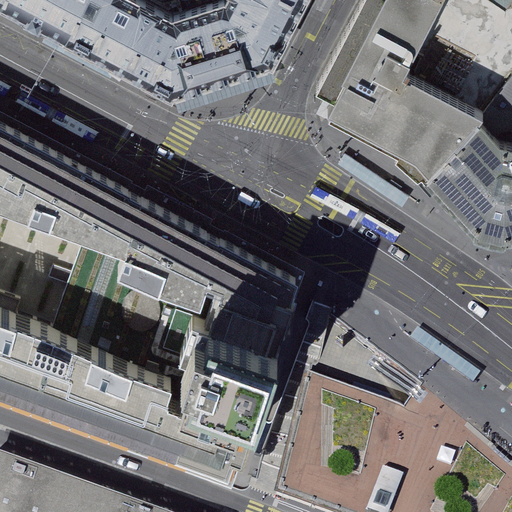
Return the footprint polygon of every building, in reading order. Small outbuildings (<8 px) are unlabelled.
[(3,0),(15,5),(69,34),(84,0),(3,0)] [(230,0),(230,1),(214,5),(176,14),(150,0),(84,0),(69,34),(125,64),(175,91),(272,59),(301,9),(303,6),(306,0),(230,0)] [(361,0),(335,51),(318,84),(338,94),(330,111),(385,139),(402,148),(399,151),(424,175),(427,172),(497,102),(511,81),(511,0),(507,0),(503,6),(492,0),(361,0)] [(511,81),(497,102),(427,172),(453,202),(480,233),(511,242),(511,81)] [(224,301),(286,322),(298,279),(151,200),(26,133),(0,119),(0,197),(42,212),(94,230),(131,243),(124,261),(226,296),(224,301)] [(60,327),(199,375),(207,352),(196,348),(213,297),(224,301),(226,296),(124,261),(131,243),(94,230),(87,249),(69,301),(60,327)] [(207,352),(199,375),(261,396),(286,322),(224,301),(213,297),(196,348),(207,352)] [(199,375),(60,327),(0,306),(0,381),(82,409),(238,463),(261,396),(199,375)] [(441,399),(422,383),(415,393),(404,409),(369,397),(309,376),(284,501),(313,511),(498,511),(511,486),(511,463),(490,444),(441,399)] [(0,511),(128,511),(0,467),(0,511)] [(511,511),(511,486),(498,511),(511,511)]
